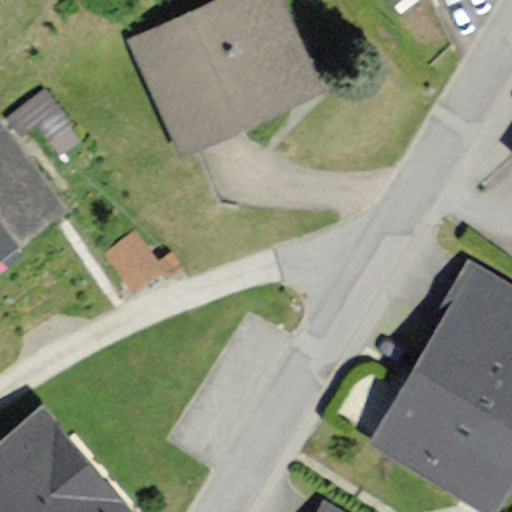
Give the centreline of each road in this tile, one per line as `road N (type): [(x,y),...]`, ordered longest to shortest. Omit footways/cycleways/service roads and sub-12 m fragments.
road 1 (residential): [(211,511),(511,56)]
road 2 (unknown): [(410,212),(266,197),(223,156)]
